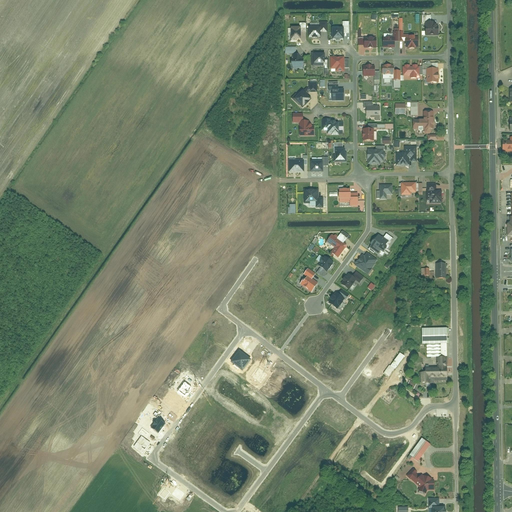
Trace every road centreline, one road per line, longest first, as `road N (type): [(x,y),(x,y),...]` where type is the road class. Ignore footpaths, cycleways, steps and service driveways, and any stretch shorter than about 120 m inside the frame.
road 1 (residential): [(224,511),(153,455),(244,329)]
road 2 (residential): [(451,174),(455,408)]
road 3 (tertiary): [(493,272),(495,489)]
road 4 (residential): [(367,175),(369,227),(313,306)]
road 5 (tertiary): [(490,0),(492,147)]
road 6 (residential): [(455,408),(425,408),(408,430),(385,434),(339,397)]
road 7 (tertiary): [(492,147),(493,272)]
